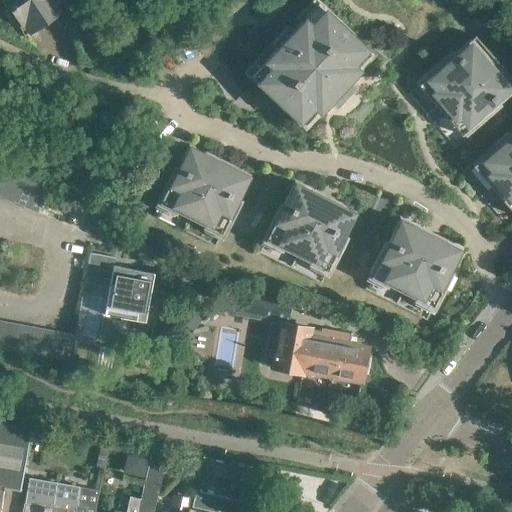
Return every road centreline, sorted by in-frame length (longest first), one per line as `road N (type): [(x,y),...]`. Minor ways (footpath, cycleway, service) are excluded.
road 1 (unknown): [(0,365),(372,447),(381,471),(427,463),(511,479)]
road 2 (tertiary): [(426,415),(511,309)]
road 3 (tertiary): [(351,511),(426,415)]
